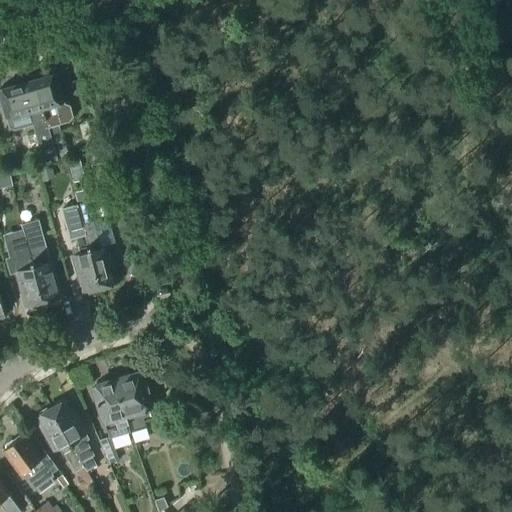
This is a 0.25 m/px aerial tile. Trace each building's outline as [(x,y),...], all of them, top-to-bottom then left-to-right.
[(171,88),(183,85),(179,71),(167,75),(171,88)] [(38,74),(34,75),(35,80),(55,160),(67,157),(58,125),(61,125),(60,123),(68,121),(72,117),(69,107),(64,105),(55,74),(39,79),(38,74)] [(26,82),(0,89),(0,95),(7,120),(8,120),(9,128),(15,130),(33,125),(44,163),(55,160),(35,80),(34,75),(25,78),(26,82)] [(85,178),(79,158),(69,161),(74,181),(85,178)] [(39,167),(41,177),(42,180),(54,177),(51,164),(39,167)] [(30,180),(41,177),(39,167),(38,166),(27,169),(30,180)] [(10,173),(0,175),(0,187),(13,185),(10,173)] [(94,267),(100,288),(104,287),(106,289),(113,287),(115,284),(118,283),(107,246),(101,248),(85,190),(75,193),(78,204),(80,210),(81,217),(83,224),(86,235),(88,245),(94,267)] [(87,292),(90,294),(97,292),(98,289),(100,288),(94,267),(88,245),(86,235),(83,224),(81,217),(80,210),(78,204),(61,209),(70,240),(76,238),(80,253),(74,255),(84,293),(87,292)] [(43,304),(46,303),(50,305),(57,303),(58,300),(61,299),(39,220),(21,225),(23,230),(43,304)] [(30,307),(33,310),(40,308),(42,304),(43,304),(23,230),(5,236),(12,260),(8,261),(11,274),(15,273),(24,309),(30,307)] [(134,264),(129,272),(134,275),(139,267),(134,264)] [(130,376),(128,374),(119,376),(119,379),(116,380),(130,431),(131,431),(131,432),(147,427),(144,420),(155,417),(153,409),(161,407),(157,394),(149,397),(142,372),(130,376)] [(107,382),(105,381),(96,383),(96,386),(94,386),(94,387),(92,388),(95,400),(98,399),(109,438),(130,431),(116,380),(107,382)] [(54,408),(53,409),(82,462),(92,457),(94,455),(86,441),(89,439),(87,434),(68,400),(65,402),(61,400),(55,404),(54,408)] [(39,416),(37,417),(56,451),(62,448),(75,472),(85,466),(82,462),(53,409),(50,410),(46,409),(40,412),(39,416)] [(6,448),(4,450),(22,474),(34,491),(36,489),(39,493),(54,482),(51,478),(54,476),(52,474),(57,470),(44,451),(39,455),(24,435),(16,442),(13,440),(6,445),(6,448)] [(82,462),(85,466),(87,471),(97,466),(92,457),(82,462)] [(0,511),(5,511),(8,510),(9,511),(20,511),(22,511),(0,481),(0,511)] [(158,511),(159,511),(162,510),(167,506),(163,497),(154,500),(158,511)] [(54,511),(47,503),(35,511),(36,511),(54,511)]
